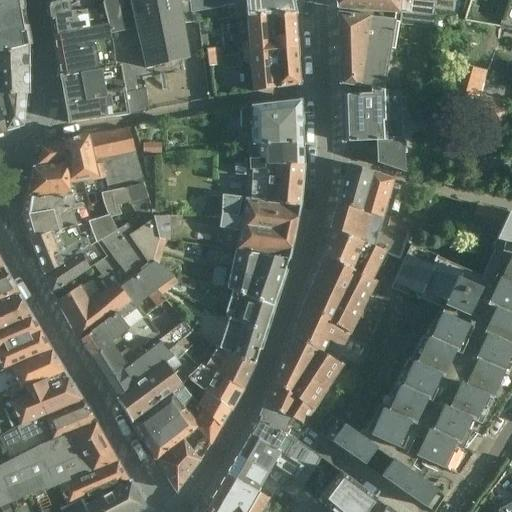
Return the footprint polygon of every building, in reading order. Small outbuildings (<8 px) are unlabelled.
[(0,52),(28,45),(29,45),(23,9),(17,10),(16,4),(15,0),(3,0),(0,1),(0,52)] [(98,0),(102,6),(106,23),(116,65),(118,65),(121,82),(184,71),(182,61),(189,59),(179,0),(98,0)] [(293,13),(290,0),(197,0),(188,2),(191,14),(234,5),(235,19),(246,18),(246,20),(293,13)] [(407,0),(336,0),(337,8),(356,10),(400,15),(431,19),(432,4),(407,0)] [(511,0),(510,0),(502,27),(511,30),(511,0)] [(50,16),(53,38),(87,30),(87,28),(82,8),(70,10),(69,5),(60,7),(59,3),(49,6),(49,11),(46,11),(47,16),(50,16)] [(295,40),(293,13),(246,20),(248,38),(240,48),(241,56),(296,49),(295,40)] [(339,84),(341,84),(386,94),(388,45),(392,45),(393,19),(389,19),(357,16),(337,14),(337,17),(338,41),(338,58),(339,58),(340,81),(339,81),(339,84)] [(431,19),(400,15),(399,25),(432,29),(433,19),(431,19)] [(60,77),(95,70),(96,70),(96,68),(116,65),(106,23),(87,28),(87,30),(53,38),(54,44),(60,77)] [(0,74),(29,71),(28,45),(0,52),(0,74)] [(473,45),(466,68),(487,74),(494,52),(473,45)] [(296,57),(296,49),(241,56),(242,64),(250,66),(253,93),(296,85),(298,85),(298,84),(298,82),(296,57)] [(206,51),(207,60),(220,58),(219,50),(206,51)] [(221,67),(220,58),(207,60),(209,68),(221,67)] [(118,65),(116,65),(96,68),(96,70),(95,70),(104,119),(128,116),(121,82),(118,65)] [(487,74),(466,68),(456,107),(475,111),(473,117),(505,130),(511,109),(511,106),(481,95),(487,74)] [(104,119),(95,70),(60,77),(68,123),(104,119)] [(29,94),(29,77),(29,71),(0,74),(0,93),(26,94),(29,94)] [(386,94),(341,84),(341,95),(340,95),(342,142),(376,141),(377,162),(377,163),(403,172),(402,152),(401,117),(407,117),(407,101),(401,101),(401,97),(386,94)] [(0,93),(0,117),(4,132),(19,128),(23,127),(26,94),(0,93)] [(301,143),(299,102),(251,107),(240,109),(240,127),(253,127),(253,145),(301,143)] [(145,183),(128,129),(87,137),(85,136),(97,176),(102,175),(103,178),(105,178),(109,191),(125,188),(143,184),(145,183)] [(97,176),(85,136),(60,142),(63,162),(67,183),(80,181),(84,193),(94,221),(111,216),(106,202),(102,193),(109,191),(105,178),(103,178),(102,175),(97,176)] [(63,162),(60,142),(43,146),(39,150),(33,169),(63,162)] [(302,165),(301,143),(253,145),(248,145),(248,160),(233,161),(233,175),(246,176),(252,177),(252,175),(252,170),(263,170),(263,166),(302,165)] [(67,183),(63,162),(33,169),(24,199),(70,197),(70,195),(84,193),(80,181),(67,183)] [(298,207),(302,165),(263,166),(263,170),(252,170),(252,175),(252,177),(246,176),(243,201),(257,203),(298,207)] [(344,177),(337,203),(382,219),(383,217),(392,180),(348,165),(347,166),(341,166),(339,174),(344,177)] [(147,199),(143,184),(125,188),(109,191),(102,193),(106,202),(111,216),(120,214),(117,206),(128,203),(143,226),(133,233),(127,224),(117,230),(101,239),(110,255),(96,265),(101,273),(80,287),(80,286),(57,302),(78,341),(117,314),(128,306),(131,310),(157,290),(165,283),(172,276),(160,266),(150,258),(157,237),(152,218),(149,199),(147,199)] [(239,194),(221,192),(217,227),(236,230),(232,251),(287,259),(298,207),(257,203),(243,201),(242,212),(237,211),(239,194)] [(94,221),(84,193),(70,195),(70,197),(24,199),(22,216),(28,239),(83,224),(94,221)] [(337,203),(330,229),(382,252),(399,259),(409,227),(383,217),(382,219),(337,203)] [(471,225),(496,236),(506,212),(476,205),(471,225)] [(362,464),(424,507),(425,506),(420,503),(430,488),(435,491),(436,490),(413,475),(421,465),(423,460),(447,470),(447,468),(452,455),(449,454),(454,443),(461,447),(462,445),(459,444),(464,431),(483,439),(499,414),(511,394),(511,214),(509,214),(509,213),(506,212),(496,236),(491,246),(485,258),(476,278),(436,260),(437,258),(411,246),(400,267),(385,261),(383,267),(386,269),(379,285),(380,286),(373,301),(385,306),(368,343),(374,346),(363,371),(368,373),(356,400),(340,393),(337,397),(338,397),(330,409),(329,409),(327,413),(328,414),(327,415),(332,418),(324,424),(327,428),(329,430),(323,436),(362,464)] [(117,230),(111,216),(94,221),(83,224),(28,239),(42,275),(81,251),(101,239),(117,230)] [(169,218),(156,218),(152,218),(157,237),(169,240),(171,240),(169,218)] [(485,258),(491,246),(496,236),(471,225),(466,249),(485,258)] [(327,239),(326,241),(323,253),(322,255),(370,280),(376,268),(382,252),(330,229),(327,239)] [(169,240),(157,237),(150,258),(160,266),(169,240)] [(110,255),(101,239),(81,251),(42,275),(51,294),(96,265),(110,255)] [(287,259),(232,251),(229,269),(251,276),(249,279),(278,289),(287,259)] [(370,280),(322,255),(313,280),(310,287),(360,312),(363,306),(375,282),(370,280)] [(251,276),(229,269),(226,289),(231,291),(271,311),(278,289),(249,279),(251,276)] [(0,299),(17,293),(16,291),(13,287),(4,270),(0,271),(0,299)] [(165,283),(170,288),(177,282),(172,276),(165,283)] [(157,290),(160,295),(170,288),(165,283),(157,290)] [(310,287),(303,306),(349,334),(360,312),(310,287)] [(128,306),(117,314),(78,341),(89,358),(106,348),(110,345),(109,343),(143,320),(142,319),(165,301),(160,295),(157,290),(131,310),(128,306)] [(271,311),(231,291),(223,309),(225,317),(263,334),(271,311)] [(17,293),(0,299),(0,329),(31,317),(29,315),(28,312),(19,298),(17,293)] [(303,306),(292,334),(321,352),(328,340),(342,349),(349,334),(303,306)] [(0,329),(0,346),(39,331),(31,318),(31,317),(0,329)] [(263,334),(225,317),(212,345),(215,347),(254,364),(263,334)] [(159,342),(143,320),(109,343),(110,345),(106,348),(89,358),(105,382),(120,372),(159,342)] [(183,323),(159,342),(120,372),(105,382),(115,399),(169,357),(166,352),(177,343),(185,337),(190,333),(183,323)] [(0,369),(49,348),(39,331),(0,346),(0,369)] [(292,334),(282,360),(302,373),(298,381),(305,386),(310,378),(326,389),(342,365),(321,352),(292,334)] [(185,337),(177,343),(184,351),(193,345),(185,337)] [(184,351),(177,343),(166,352),(169,357),(115,399),(130,423),(183,384),(172,369),(188,357),(184,351)] [(215,347),(212,345),(202,364),(242,389),(254,364),(215,347)] [(49,348),(0,369),(0,397),(62,370),(56,360),(54,357),(50,351),(49,350),(49,348)] [(282,360),(273,382),(313,409),(326,389),(310,378),(305,386),(298,381),(302,373),(282,360)] [(242,389),(202,364),(190,377),(203,388),(230,411),(242,389)] [(62,370),(0,397),(0,434),(79,397),(62,370)] [(273,382),(263,404),(303,423),(313,409),(273,382)] [(194,398),(183,384),(130,423),(142,441),(182,411),(192,399),(194,398)] [(203,388),(194,398),(192,399),(200,405),(199,406),(200,407),(220,427),(230,411),(203,388)] [(0,435),(0,468),(49,444),(95,424),(79,397),(0,435)] [(192,399),(182,411),(142,441),(155,460),(182,440),(196,428),(191,421),(200,407),(199,406),(200,405),(192,399)] [(303,423),(263,404),(257,420),(288,438),(309,451),(321,435),(303,423)] [(220,427),(200,407),(191,421),(196,428),(182,440),(190,449),(191,451),(203,436),(210,445),(220,427)] [(288,438),(257,420),(249,434),(250,435),(248,437),(300,466),(302,461),(309,451),(288,438)] [(117,461),(95,424),(49,444),(0,468),(0,510),(28,498),(30,502),(56,489),(69,483),(117,461)] [(250,435),(249,434),(236,456),(266,474),(273,463),(275,464),(274,467),(277,469),(278,471),(283,473),(285,473),(293,478),(300,466),(248,437),(250,435)] [(323,436),(321,435),(309,451),(340,472),(356,484),(360,478),(355,475),(362,464),(323,436)] [(190,449),(182,440),(155,460),(175,491),(177,491),(199,462),(191,451),(190,449)] [(266,474),(236,456),(224,476),(254,494),(266,474)] [(130,483),(117,461),(69,483),(78,500),(81,499),(84,505),(130,483)] [(315,468),(302,461),(300,466),(293,478),(292,479),(317,501),(324,493),(308,478),(315,468)] [(393,511),(356,484),(340,472),(324,493),(317,501),(330,511),(393,511)] [(259,511),(266,501),(254,494),(224,476),(204,510),(205,511),(207,508),(211,511),(231,511),(235,509),(237,511),(259,511)] [(78,500),(69,483),(56,489),(66,508),(60,511),(133,511),(140,509),(141,505),(130,483),(84,505),(81,499),(78,500)] [(66,508),(56,489),(30,502),(28,498),(0,510),(0,511),(60,511),(66,508)]
